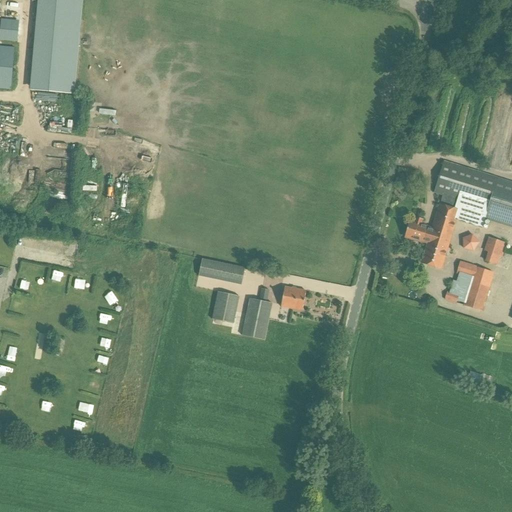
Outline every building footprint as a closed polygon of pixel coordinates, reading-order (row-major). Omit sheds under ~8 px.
[(42,0),(35,91),(75,95),(82,0),(42,0)] [(0,88),(11,89),(15,47),(0,45),(0,39),(2,40),(17,41),(18,21),(3,20),(0,19),(0,88)] [(438,204),(431,228),(426,244),(420,263),(441,270),(456,221),(483,229),(486,221),(511,228),(511,182),(444,162),(434,193),(442,195),(440,204),(438,204)] [(422,224),(424,220),(416,218),(414,223),(409,222),(406,232),(409,233),(409,232),(411,233),(411,232),(415,234),(416,231),(425,234),(427,227),(427,226),(422,224)] [(426,244),(431,228),(427,227),(425,234),(422,242),(426,244)] [(422,243),(422,242),(425,234),(416,231),(415,234),(411,232),(411,233),(409,232),(409,233),(406,232),(405,237),(422,243)] [(464,238),(464,248),(474,250),(479,242),(472,235),(464,238)] [(499,256),(502,256),(506,244),(489,238),(486,249),(492,251),(488,262),(496,265),(499,256)] [(198,276),(241,285),(245,268),(202,259),(198,276)] [(494,273),(460,262),(457,273),(472,278),(463,305),(482,311),(494,273)] [(302,310),(306,291),(284,287),(280,306),(302,310)] [(269,290),(261,289),(259,299),(267,301),(269,290)] [(458,295),(447,291),(444,299),(456,302),(458,295)] [(233,324),(239,296),(218,292),(212,319),(233,324)] [(263,341),(272,303),(250,299),(242,336),(263,341)] [(482,376),(470,372),(468,381),(490,388),(493,377),(482,374),(482,376)]
